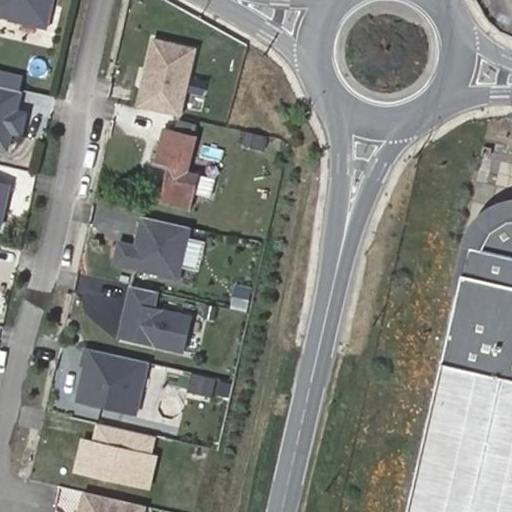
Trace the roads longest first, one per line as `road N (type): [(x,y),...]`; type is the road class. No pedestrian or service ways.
road 1 (residential): [(103,0),(49,278),(21,339),(0,438)]
road 2 (secondary): [(281,511),(369,121)]
road 3 (secondary): [(369,121),(389,125),(429,113),(445,99),(460,60)]
